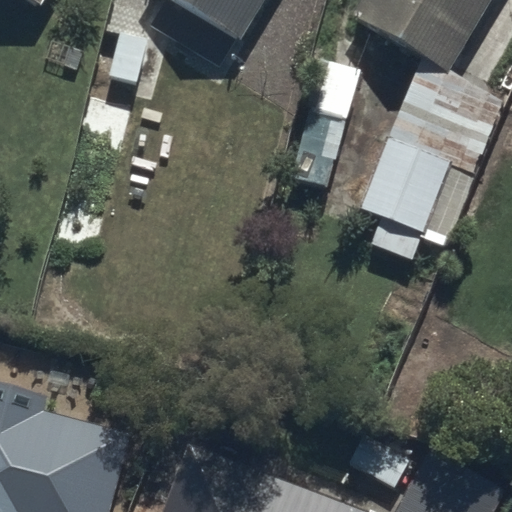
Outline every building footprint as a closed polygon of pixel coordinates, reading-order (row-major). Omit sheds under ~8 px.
[(5,0),(43,21),(54,0),(5,0)] [(156,0),(243,53),(275,0),(156,0)] [(370,0),(354,26),(449,86),(504,0),(370,0)] [(285,192),(329,204),(361,84),(318,73),(285,192)] [(418,249),(444,258),(497,112),(415,82),(361,229),(372,232),(363,255),(410,272),(418,249)] [(90,439),(0,414),(0,511),(113,511),(123,474),(84,463),(90,439)] [(323,511),(189,461),(170,511),(323,511)] [(504,511),(508,507),(429,463),(401,511),(504,511)]
